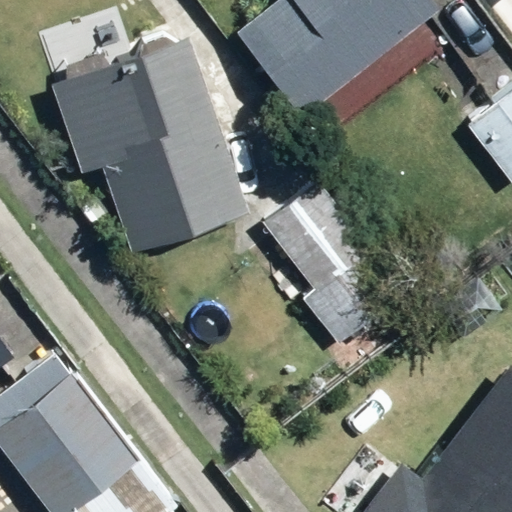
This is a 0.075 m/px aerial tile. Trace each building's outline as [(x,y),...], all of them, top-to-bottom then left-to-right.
[(264,0),(237,22),(304,108),(438,0),(264,0)] [(102,156),(132,243),(250,202),(190,27),(51,74),(81,164),(102,156)] [(511,85),(470,119),(511,172),(511,85)] [(304,292),(339,337),(407,284),(320,173),(264,216),(316,282),(304,292)] [(511,511),(511,352),(511,353),(418,474),(402,462),(363,511),(511,511)] [(107,511),(163,511),(180,499),(73,359),(0,415),(0,435),(59,511),(61,511),(99,484),(116,505),(107,511)]
